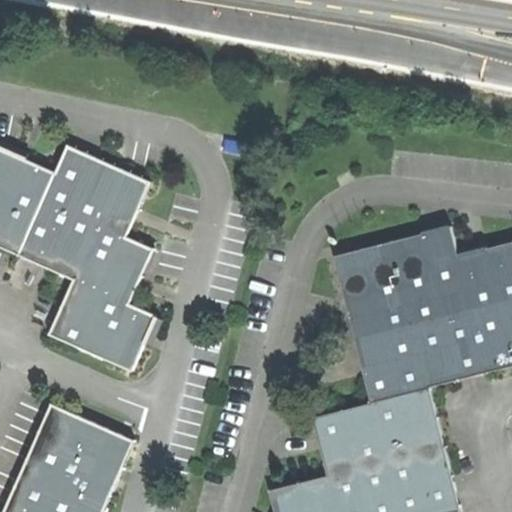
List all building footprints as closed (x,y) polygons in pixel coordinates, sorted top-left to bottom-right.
[(68,147),(57,173),(45,200),(129,236),(152,183),(68,147)] [(0,247),(15,253),(20,256),(45,200),(57,173),(0,148),(0,247)] [(156,248),(129,236),(45,200),(20,256),(24,258),(47,268),(75,280),(131,304),(156,248)] [(432,388),(490,374),(460,256),(453,227),(335,257),(372,403),(432,388)] [(490,374),(511,368),(511,242),(460,256),(490,374)] [(159,316),(131,304),(75,280),(63,307),(52,333),(51,335),(135,372),(159,316)] [(447,447),(432,388),(372,403),(314,418),(328,477),(447,447)] [(105,511),(136,442),(53,405),(5,511),(105,511)] [(434,511),(462,505),(447,447),(328,477),(271,491),(275,511),(434,511)]
